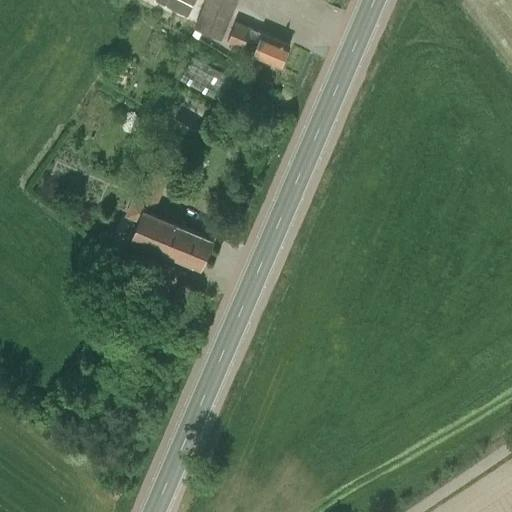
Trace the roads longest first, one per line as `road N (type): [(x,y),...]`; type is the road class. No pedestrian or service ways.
road 1 (primary): [(152,511),(373,0)]
road 2 (track): [(511,443),(409,511)]
